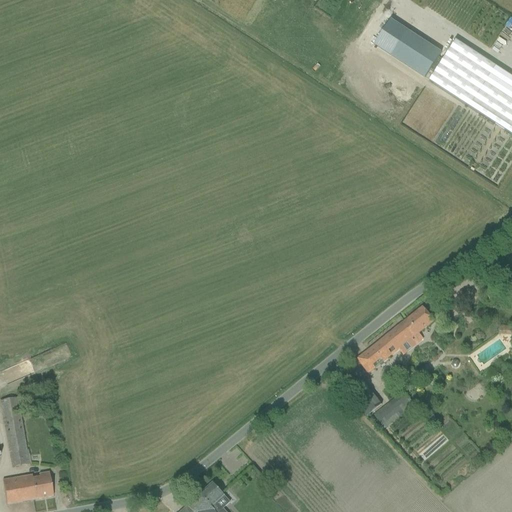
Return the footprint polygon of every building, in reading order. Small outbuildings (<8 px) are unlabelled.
[(390,20),(374,46),(424,79),(441,53),(390,20)] [(511,77),(455,41),(429,82),(511,136),(511,77)] [(418,334),(422,331),(434,322),(422,308),(356,360),(368,374),(399,350),(404,356),(423,341),(418,334)] [(373,417),(384,429),(414,406),(404,393),(373,417)] [(1,402),(11,468),(30,465),(28,452),(27,452),(18,399),(1,402)] [(2,481),(6,506),(53,497),(49,474),(39,475),(40,482),(33,483),(32,476),(2,481)] [(221,511),(220,511),(228,503),(223,497),(224,496),(212,484),(187,507),(181,511),(221,511)]
